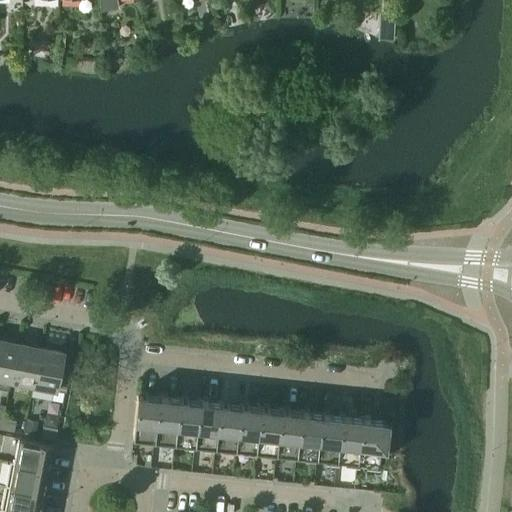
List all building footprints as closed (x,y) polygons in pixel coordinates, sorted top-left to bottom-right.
[(10,380),(17,343),(0,339),(0,388),(8,390),(10,380)] [(32,384),(39,347),(17,343),(10,380),(32,384)] [(60,368),(63,352),(39,347),(32,384),(64,390),(68,370),(60,368)] [(153,438),(158,395),(137,393),(132,436),(141,437),(153,438)] [(173,440),(178,397),(158,395),(153,438),(173,440)] [(194,443),(198,399),(178,397),(173,440),(194,443)] [(214,445),(219,402),(198,399),(194,443),(214,445)] [(234,447),(239,404),(219,402),(214,445),(234,447)] [(255,449),(259,406),(239,404),(234,447),(255,449)] [(275,451),(279,408),(259,406),(255,449),(275,451)] [(295,453),(300,410),(279,408),(275,451),(295,453)] [(315,455),(320,412),(300,410),(295,453),(315,455)] [(336,457),(340,414),(320,412),(315,455),(317,456),(317,455),(336,457)] [(356,459),(361,417),(340,414),(336,457),(356,459)] [(377,460),(381,419),(361,417),(356,459),(378,462),(378,460),(377,460)] [(15,420),(3,418),(1,428),(13,431),(15,420)] [(54,439),(57,428),(43,425),(41,436),(54,439)] [(48,469),(53,445),(18,438),(13,461),(48,469)] [(48,469),(13,461),(9,461),(5,485),(44,492),(48,469)] [(15,511),(40,511),(44,492),(5,485),(0,508),(0,509),(4,510),(15,511)]
